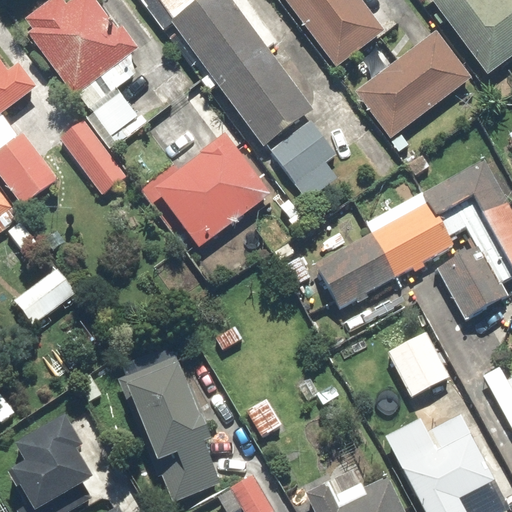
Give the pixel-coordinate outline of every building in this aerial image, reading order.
[(78,0),(27,38),(74,100),(132,56),(89,0),(78,0)] [(140,0),(142,1),(143,0),(154,0),(173,26),(168,29),(261,152),(310,115),(222,0),(140,0)] [(353,0),(277,0),(332,73),(381,37),(353,0)] [(511,0),(493,0),(487,5),(483,0),(430,0),(426,3),(484,80),(510,61),(511,59),(511,0)] [(434,38),(354,97),(388,143),(468,84),(434,38)] [(0,118),(31,94),(13,71),(3,78),(0,73),(0,118)] [(84,125),(58,147),(101,200),(128,178),(84,125)] [(308,126),(273,156),(299,186),(334,157),(308,126)] [(21,142),(0,158),(0,186),(21,212),(55,185),(21,142)] [(153,196),(197,254),(264,204),(220,146),(153,196)] [(435,275),(463,326),(506,302),(498,288),(511,280),(511,220),(508,215),(488,177),(486,178),(479,166),(421,199),(427,210),(313,271),(336,313),(465,244),(472,255),(435,275)] [(418,198),(404,177),(388,188),(402,209),(418,198)] [(0,200),(0,219),(9,211),(0,200)] [(12,307),(30,331),(73,299),(55,276),(12,307)] [(386,360),(407,401),(445,382),(425,341),(386,360)] [(170,365),(119,386),(168,508),(219,487),(170,365)] [(511,381),(504,386),(494,369),(481,376),(511,430),(511,381)] [(0,401),(0,426),(12,417),(0,401)] [(281,430),(263,403),(244,415),(262,442),(281,430)] [(458,511),(455,504),(490,487),(458,424),(422,442),(415,427),(382,444),(417,511),(458,511)] [(11,479),(29,511),(43,511),(88,488),(71,458),(77,454),(60,425),(8,456),(19,475),(11,479)] [(398,511),(384,483),(361,494),(352,475),(301,500),(307,511),(398,511)] [(270,511),(252,481),(231,494),(242,511),(270,511)]
